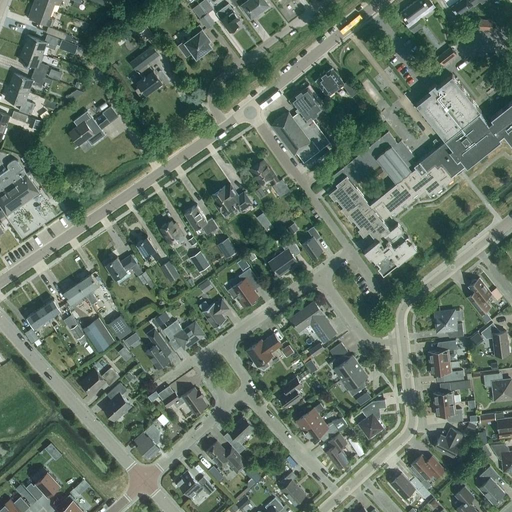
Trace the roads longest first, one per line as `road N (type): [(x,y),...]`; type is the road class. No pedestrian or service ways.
road 1 (unclassified): [(0,284),(224,127)]
road 2 (unclassified): [(145,481),(0,320)]
road 3 (residential): [(224,127),(211,100),(215,83),(326,0)]
road 4 (residential): [(351,252),(249,110)]
road 5 (unclassified): [(249,110),(380,0)]
road 6 (unclassified): [(361,477),(411,429),(403,342)]
road 7 (residential): [(340,496),(244,391)]
road 8 (unclassified): [(403,342),(404,307),(476,248)]
